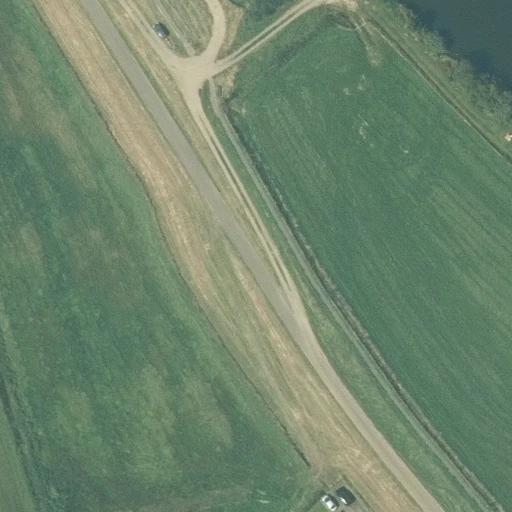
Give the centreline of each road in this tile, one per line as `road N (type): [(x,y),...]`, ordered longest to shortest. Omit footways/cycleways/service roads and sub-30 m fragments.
road 1 (unclassified): [(440,511),(310,349),(95,0)]
road 2 (track): [(310,349),(187,80)]
road 3 (track): [(327,0),(208,77),(187,80),(123,0)]
